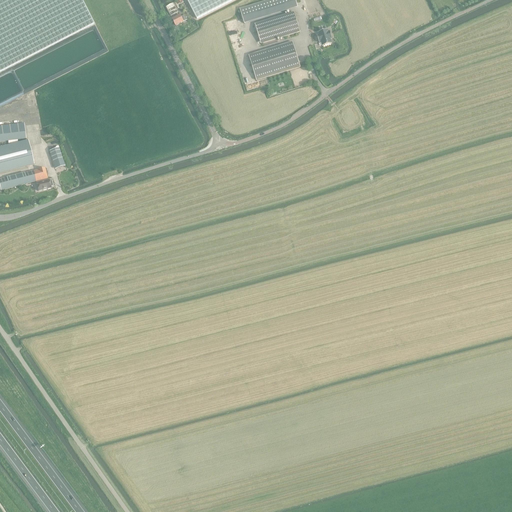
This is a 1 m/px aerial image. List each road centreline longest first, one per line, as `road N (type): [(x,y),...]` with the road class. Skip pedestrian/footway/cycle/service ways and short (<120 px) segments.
road 1 (unclassified): [(492,0),(397,46),(282,125),(218,142)]
road 2 (unclassified): [(218,142),(0,217)]
road 3 (unclassified): [(127,511),(0,330)]
road 4 (unclassified): [(218,142),(146,0)]
road 5 (motorway): [(79,511),(0,405)]
